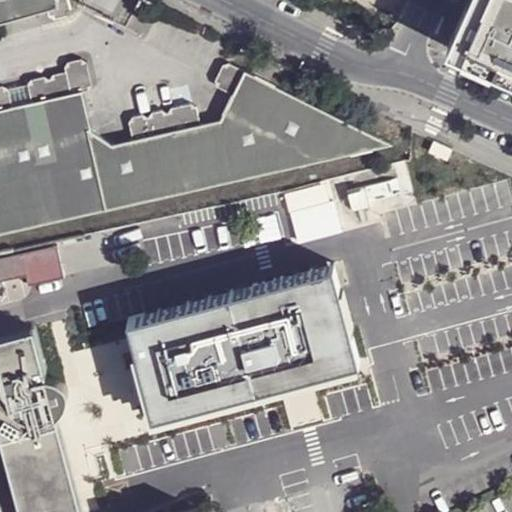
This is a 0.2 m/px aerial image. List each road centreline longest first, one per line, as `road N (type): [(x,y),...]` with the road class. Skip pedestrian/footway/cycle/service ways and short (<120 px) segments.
road 1 (unclassified): [(224,0),(356,66),(400,66)]
road 2 (unclassified): [(400,66),(511,118)]
